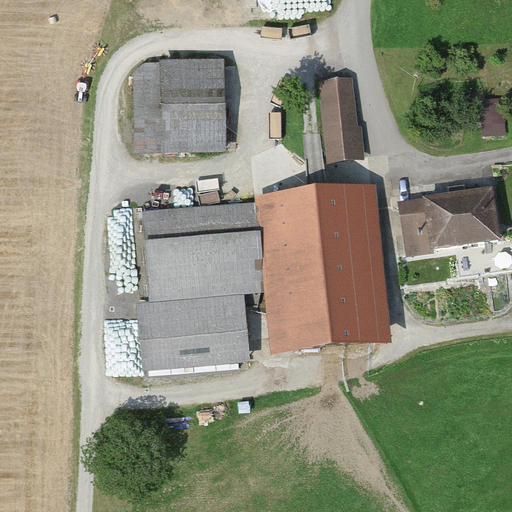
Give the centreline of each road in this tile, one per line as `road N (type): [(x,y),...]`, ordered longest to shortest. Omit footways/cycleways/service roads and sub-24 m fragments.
road 1 (track): [(83,511),(107,125),(139,48),(275,50),(356,31)]
road 2 (unclassified): [(383,179),(356,31),(359,0)]
